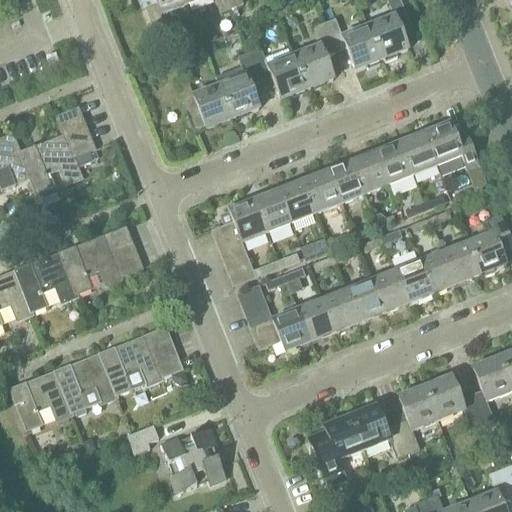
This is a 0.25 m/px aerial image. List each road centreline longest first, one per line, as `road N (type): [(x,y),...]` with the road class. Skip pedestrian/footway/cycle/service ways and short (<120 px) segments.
road 1 (residential): [(162,201),(484,73)]
road 2 (residential): [(247,420),(511,314)]
road 3 (residential): [(247,420),(162,201)]
road 4 (residential): [(162,201),(89,21)]
